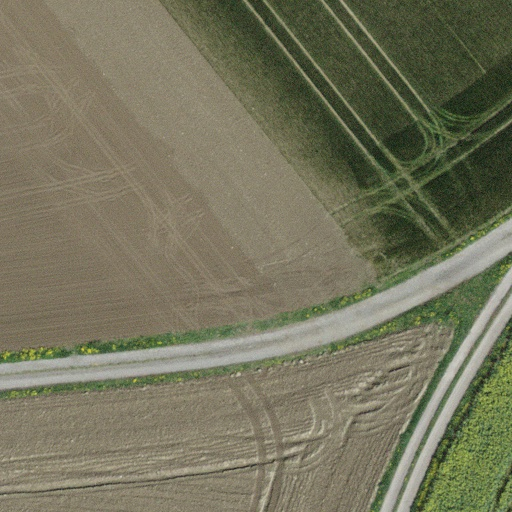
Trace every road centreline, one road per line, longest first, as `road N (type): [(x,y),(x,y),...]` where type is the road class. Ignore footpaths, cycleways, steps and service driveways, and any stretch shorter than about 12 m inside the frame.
road 1 (track): [(0,380),(314,336),(374,314),(511,234)]
road 2 (track): [(393,511),(450,385),(511,288)]
